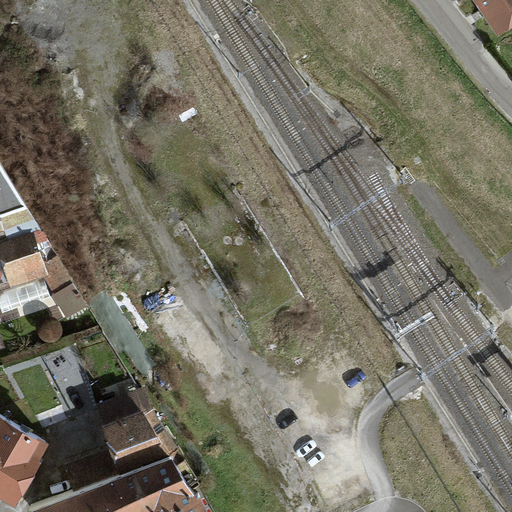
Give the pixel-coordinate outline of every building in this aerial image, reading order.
[(511,21),(511,0),(478,0),(498,30),(511,21)] [(0,213),(26,205),(0,161),(0,223),(3,223),(0,213)] [(0,246),(8,273),(42,262),(31,230),(40,227),(26,205),(0,213),(3,223),(8,239),(0,241),(0,246)] [(3,223),(0,223),(0,241),(8,239),(3,223)] [(55,291),(73,280),(56,254),(42,262),(44,270),(42,270),(55,291)] [(44,270),(42,262),(8,273),(10,281),(42,270),(44,270)] [(86,301),(73,280),(55,291),(68,313),(86,301)] [(151,407),(104,424),(113,447),(101,452),(100,450),(65,464),(73,487),(178,448),(151,407)] [(45,441),(0,413),(0,489),(13,498),(38,456),(36,455),(45,441)] [(201,483),(178,448),(73,487),(28,504),(40,511),(139,511),(152,506),(154,511),(205,511),(196,491),(193,493),(191,489),(201,483)]
